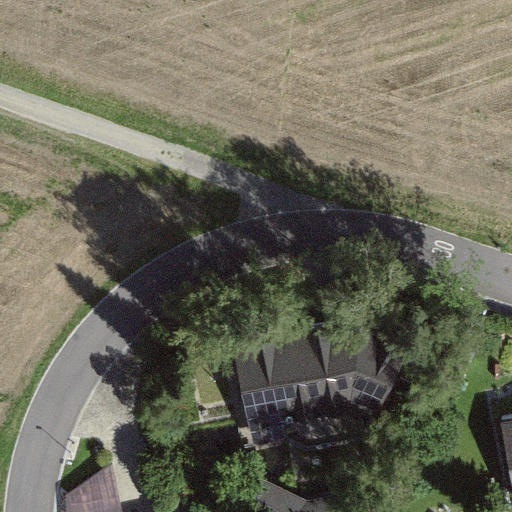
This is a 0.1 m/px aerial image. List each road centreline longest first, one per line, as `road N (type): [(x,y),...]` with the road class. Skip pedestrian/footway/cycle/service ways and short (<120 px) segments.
road 1 (residential): [(511,280),(343,227),(269,243),(153,297),(70,374),(26,511)]
road 2 (track): [(343,227),(0,103)]
